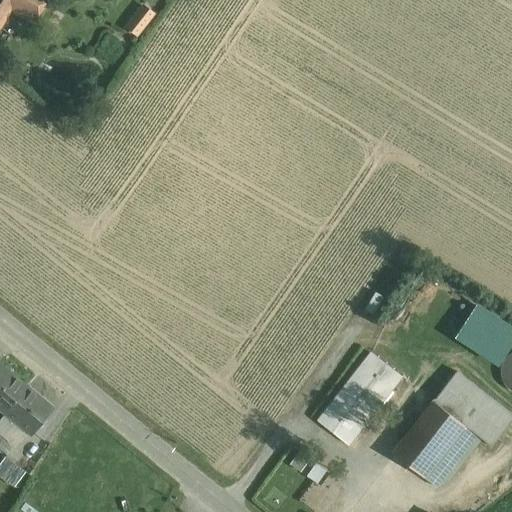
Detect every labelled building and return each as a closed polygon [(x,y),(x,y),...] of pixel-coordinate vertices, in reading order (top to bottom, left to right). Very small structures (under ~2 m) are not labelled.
[(48,0),(0,0),(0,21),(8,9),(33,25),(48,0)] [(154,13),(141,4),(125,27),(137,37),(154,13)] [(372,352),(318,421),(348,444),(401,376),(372,352)] [(511,354),(507,357),(500,372),(507,387),(511,389),(511,354)] [(27,385),(0,363),(0,409),(4,413),(27,385)] [(511,419),(511,413),(456,370),(433,400),(481,437),(492,446),(511,419)] [(54,408),(27,385),(4,413),(31,435),(54,408)] [(433,400),(392,452),(424,477),(464,424),(433,400)] [(464,424),(424,477),(437,487),(448,479),(481,437),(464,424)] [(14,444),(0,433),(0,448),(7,453),(14,444)] [(5,454),(0,464),(0,474),(19,485),(28,467),(5,454)] [(317,461),(309,473),(318,480),(327,468),(317,461)] [(449,496),(436,511),(459,511),(463,507),(449,496)]
